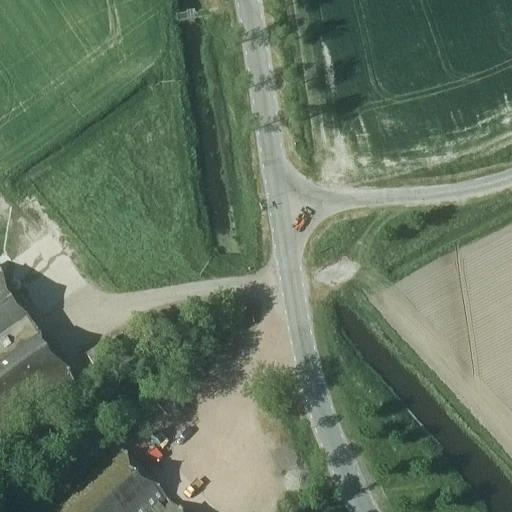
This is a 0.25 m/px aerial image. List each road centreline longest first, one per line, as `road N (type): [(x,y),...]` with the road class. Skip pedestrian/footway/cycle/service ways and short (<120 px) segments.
road 1 (tertiary): [(364,511),(307,369),(281,208)]
road 2 (unclassified): [(281,208),(511,177)]
road 3 (tertiary): [(281,208),(248,0)]
